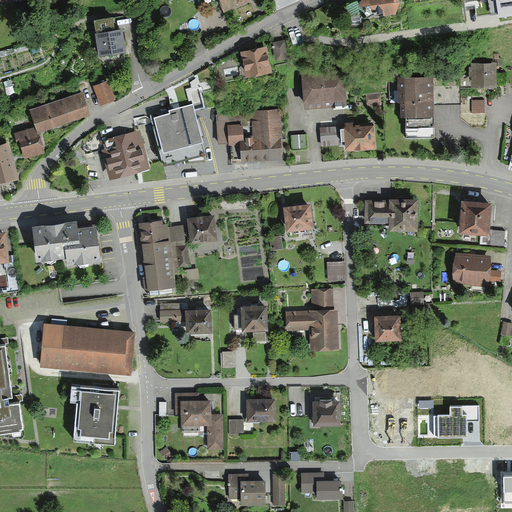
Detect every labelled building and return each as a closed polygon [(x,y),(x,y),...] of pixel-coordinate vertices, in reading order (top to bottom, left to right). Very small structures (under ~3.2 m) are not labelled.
[(219,0),(224,12),(253,0),(219,0)] [(360,0),(359,3),(367,2),(373,13),(393,13),(398,1),(390,2),(389,0),(360,0)] [(511,0),(488,0),(490,15),(511,12),(511,0)] [(99,53),(121,50),(117,30),(96,34),(99,53)] [(284,40),(272,43),(277,61),(289,58),(284,40)] [(246,78),(272,72),(267,46),(240,52),(246,78)] [(472,87),(497,87),(497,64),(471,63),(471,67),(469,67),(469,77),(472,77),(472,87)] [(306,108),(348,105),(345,73),(304,76),(306,108)] [(435,137),(433,77),(398,78),(398,103),(401,103),(401,117),(407,117),(407,138),(435,137)] [(99,103),(110,99),(104,82),(94,86),(99,103)] [(368,106),(381,105),(380,93),(367,94),(368,106)] [(36,131),(84,113),(77,94),(29,112),(36,131)] [(484,99),(471,99),(471,113),(485,113),(484,99)] [(164,153),(203,143),(193,105),(171,111),(172,114),(155,118),(164,153)] [(232,162),(281,159),(280,140),(282,139),(281,110),(216,113),(218,144),(228,143),(228,146),(231,146),(232,162)] [(376,150),(374,126),(353,127),(352,122),(345,123),(346,128),(344,128),(345,130),(341,130),(342,144),(346,144),(346,152),(376,150)] [(322,147),(338,145),(337,127),(320,128),(322,147)] [(21,156),(40,151),(33,129),(14,134),(21,156)] [(150,170),(139,129),(99,140),(110,180),(150,170)] [(307,135),(291,136),(292,151),(308,150),(307,135)] [(0,181),(13,178),(3,143),(0,144),(0,181)] [(417,231),(418,201),(366,200),(366,223),(390,223),(390,231),(417,231)] [(461,202),(459,234),(490,236),(491,230),(492,204),(461,202)] [(284,207),(286,232),(313,230),(310,205),(284,207)] [(188,218),(191,244),(217,240),(213,215),(188,218)] [(77,221),(32,226),(36,262),(67,258),(68,266),(101,262),(97,227),(78,229),(77,221)] [(139,223),(148,292),(150,292),(151,296),(176,293),(174,275),(168,227),(168,225),(163,225),(162,221),(139,223)] [(168,227),(174,275),(179,274),(179,267),(176,246),(185,245),(183,226),(168,227)] [(506,230),(491,230),(490,236),(490,244),(506,245),(506,230)] [(1,233),(0,233),(0,292),(17,290),(14,262),(4,263),(1,233)] [(270,250),(283,249),(282,236),(269,237),(270,250)] [(179,267),(190,266),(187,245),(185,245),(176,246),(179,267)] [(492,255),(456,253),(454,283),(471,284),(470,286),(491,288),(491,282),(502,283),(503,269),(491,269),(492,255)] [(327,262),(328,282),(345,281),(345,262),(327,262)] [(200,279),(199,268),(183,269),(184,280),(200,279)] [(310,351),(339,351),(338,309),(334,309),(334,288),(311,289),(312,311),(287,311),(287,331),(310,330),(310,351)] [(410,292),(411,304),(424,304),(423,292),(410,292)] [(403,306),(403,296),(366,298),(367,308),(403,306)] [(187,335),(213,334),(212,309),(189,310),(189,303),(160,303),(161,322),(187,322),(187,335)] [(243,332),(268,332),(267,306),(242,307),(242,309),(238,309),(238,315),(234,315),(234,330),(243,329),(243,332)] [(400,316),(375,317),(376,341),(401,340),(400,316)] [(509,346),(511,328),(511,322),(503,321),(500,345),(509,346)] [(133,332),(45,325),(41,367),(130,374),(133,332)] [(265,332),(253,333),(254,341),(266,341),(265,332)] [(0,430),(22,428),(20,401),(12,402),(6,342),(0,342),(0,430)] [(236,351),(222,352),(222,353),(221,353),(221,367),(223,367),(223,368),(237,368),(236,351)] [(114,442),(117,389),(82,387),(82,385),(69,384),(68,400),(75,400),(73,440),(114,442)] [(199,393),(175,393),(175,416),(181,415),(181,427),(208,427),(208,450),(224,450),(224,414),(212,414),(212,400),(199,400),(199,393)] [(314,426),(340,426),(340,401),(338,401),(338,397),(316,397),(316,403),(314,403),(314,426)] [(247,422),(276,421),(275,400),(246,400),(247,422)] [(167,402),(158,402),(158,416),(166,416),(167,402)] [(450,416),(434,416),(435,438),(467,437),(467,421),(479,421),(479,406),(450,406),(450,416)] [(229,434),(243,434),(243,419),(229,420),(229,434)] [(167,446),(160,451),(166,460),(173,455),(167,446)] [(300,452),(291,452),(291,461),(300,461),(300,452)] [(317,499),(342,499),(342,491),(341,481),(323,481),(323,472),(302,473),(302,492),(317,492),(317,499)] [(266,506),(266,481),(249,481),(249,474),(229,474),(229,500),(241,500),(241,506),(266,506)] [(272,476),(273,505),(286,505),(285,476),(272,476)] [(344,501),(344,511),(354,511),(354,500),(344,501)]
